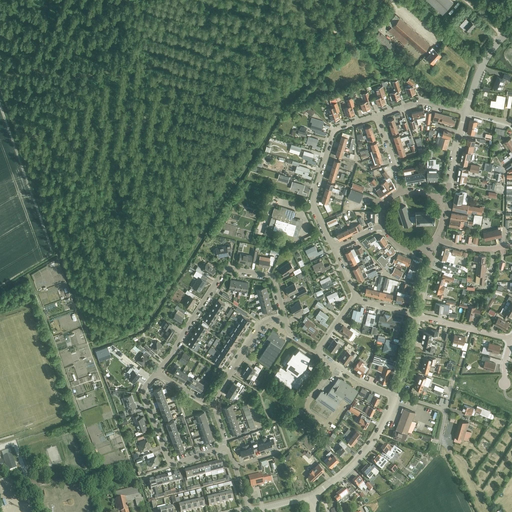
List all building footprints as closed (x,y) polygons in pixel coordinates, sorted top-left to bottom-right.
[(427,0),(443,14),(453,2),(450,0),(427,0)] [(463,12),(469,18),(472,15),(466,9),(463,12)] [(421,53),(429,44),(395,14),(387,23),(391,26),(388,30),(404,45),(407,41),(421,53)] [(470,20),(469,22),(466,19),(460,25),(463,28),(465,27),(470,31),(476,25),(470,20)] [(365,37),(367,39),(375,30),(374,28),(365,37)] [(371,40),(388,54),(396,46),(379,31),(371,40)] [(426,58),(433,64),(441,55),(432,47),(428,51),(430,53),(426,58)] [(505,78),(509,80),(511,76),(504,74),(503,78),(497,76),(493,88),(501,90),(505,78)] [(390,93),(392,100),(400,98),(398,91),(400,90),(396,77),(392,79),(392,81),(392,82),(395,88),(393,89),(394,92),(390,93)] [(413,86),(410,86),(410,85),(409,85),(409,84),(408,84),(407,84),(407,85),(405,86),(406,88),(405,88),(407,95),(415,93),(415,92),(416,91),(415,89),(414,89),(413,86)] [(382,86),(375,88),(378,97),(374,98),(377,105),(385,102),(384,98),(386,97),(382,86)] [(360,103),(362,110),(370,108),(368,101),(370,100),(368,92),(363,94),(365,101),(360,103)] [(496,106),(503,108),(505,97),(497,95),(496,106)] [(332,108),(328,109),(329,113),(329,114),(331,121),(339,118),(337,111),(339,111),(336,102),(335,97),(329,99),(331,104),(332,108)] [(346,116),(354,113),(352,106),(354,105),(352,98),(346,100),(348,107),(343,109),(341,110),(343,113),(345,113),(346,116)] [(420,124),(419,120),(419,117),(417,111),(411,113),(413,119),(416,118),(417,121),(418,125),(420,124)] [(435,112),(433,119),(453,124),(455,119),(451,118),(451,117),(435,112)] [(312,122),(310,128),(316,130),(315,132),(324,135),(325,132),(320,131),(322,124),(323,121),(317,119),(312,118),(311,121),(312,122)] [(468,126),(478,128),(478,126),(476,126),(477,121),(481,122),(482,120),(474,118),(474,120),(470,119),(468,126)] [(396,125),(390,127),(392,133),(398,132),(397,128),(400,127),(398,124),(396,125)] [(436,130),(437,127),(431,125),(429,132),(433,133),(434,129),(436,130)] [(477,131),(478,128),(468,126),(467,133),(475,134),(475,131),(477,131)] [(287,134),(291,135),(291,132),(284,130),(284,131),(280,131),(278,139),(286,140),(287,134)] [(440,147),(445,131),(443,130),(442,133),(438,132),(434,146),(440,147)] [(445,131),(440,147),(446,149),(451,132),(445,131)] [(339,142),(345,144),(345,143),(347,143),(348,141),(346,141),(347,137),(348,138),(349,134),(342,132),(339,142)] [(401,141),(408,139),(407,135),(400,138),(399,134),(393,136),(395,143),(401,141)] [(308,136),(306,143),(312,145),(312,147),(319,149),(320,147),(316,145),(318,139),(308,136)] [(507,149),(511,145),(511,139),(511,138),(505,141),(503,143),(507,149)] [(473,153),(474,145),(466,144),(465,151),(470,152),(473,153)] [(375,157),(380,155),(378,148),(372,150),(372,151),(370,151),(372,158),(375,157)] [(304,151),(302,158),(309,160),(308,162),(315,164),(316,161),(312,160),(313,154),(304,151)] [(470,152),(465,151),(463,151),(462,157),(470,159),(474,160),(474,158),(471,157),(471,159),(469,158),(470,152)] [(375,157),(372,158),(374,164),(377,163),(377,164),(379,163),(383,162),(380,155),(375,157)] [(469,162),(470,159),(462,157),(460,164),(467,165),(468,161),(469,162)] [(435,159),(426,159),(426,180),(437,180),(437,169),(438,169),(438,164),(435,164),(435,159)] [(292,161),(291,164),(296,165),(294,172),(302,174),(301,176),(311,179),(311,176),(307,175),(309,169),(299,166),(298,165),(299,163),(292,161)] [(416,182),(414,174),(411,174),(410,171),(415,170),(415,167),(402,170),(404,176),(405,176),(406,184),(411,183),(414,183),(414,182),(416,182)] [(464,175),(467,176),(469,170),(467,170),(467,169),(459,168),(458,174),(464,175)] [(386,186),(390,192),(395,188),(390,179),(385,171),(382,173),(386,179),(385,179),(385,180),(388,185),(386,186)] [(414,174),(416,182),(418,182),(420,182),(420,181),(425,180),(423,172),(414,174)] [(458,174),(457,181),(463,182),(465,183),(464,185),(472,187),(473,184),(466,183),(467,176),(464,175),(458,174)] [(381,198),(390,192),(386,186),(388,185),(385,180),(381,183),(383,186),(376,191),(381,198)] [(294,182),(292,189),(300,191),(299,193),(306,195),(307,193),(302,192),(304,185),(294,182)] [(335,192),(338,192),(339,189),(332,187),(333,184),(327,182),(325,189),(331,190),(335,192)] [(350,188),(362,192),(364,186),(352,182),(350,188)] [(347,198),(359,202),(363,193),(351,189),(347,198)] [(454,201),(454,202),(465,204),(466,205),(468,198),(466,198),(467,192),(460,191),(460,193),(456,192),(454,201)] [(323,195),(321,202),(325,203),(324,204),(327,211),(331,210),(328,204),(327,203),(329,197),(323,195)] [(480,207),(465,204),(454,202),(452,210),(470,214),(471,212),(481,214),(482,211),(483,211),(484,207),(480,206),(480,207)] [(415,216),(409,216),(405,205),(397,208),(403,227),(412,224),(411,221),(415,221),(415,224),(434,223),(434,212),(415,212),(415,216)] [(292,219),(294,211),(281,207),(280,209),(274,207),(271,216),(272,216),(272,218),(271,218),(269,225),(266,224),(263,234),(271,236),(273,229),(297,236),(299,229),(298,229),(300,221),(292,218),(292,219)] [(373,221),(377,221),(377,212),(370,212),(370,218),(371,218),(371,220),(367,222),(369,226),(373,225),(372,223),(373,222),(373,221)] [(473,222),(472,224),(480,225),(482,216),(474,214),(473,222)] [(326,222),(328,227),(338,223),(335,218),(326,222)] [(449,226),(463,229),(465,221),(450,219),(449,226)] [(355,225),(349,228),(351,234),(358,231),(361,229),(359,224),(355,225)] [(345,237),(351,234),(349,228),(343,231),(345,237)] [(493,230),(484,232),(485,239),(502,236),(501,232),(500,228),(493,230)] [(339,240),(345,237),(343,231),(336,234),(339,240)] [(461,238),(462,234),(460,234),(460,233),(454,232),(452,240),(459,241),(459,239),(460,239),(461,238)] [(368,240),(369,241),(372,244),(375,242),(377,246),(380,244),(382,247),(387,243),(382,236),(377,240),(374,236),(368,240)] [(223,255),(224,256),(228,255),(227,251),(232,250),(230,243),(226,244),(226,246),(215,248),(215,249),(214,249),(214,250),(213,250),(213,251),(213,253),(214,254),(216,255),(217,255),(217,257),(223,255)] [(391,246),(390,247),(388,244),(381,249),(383,252),(385,251),(388,255),(385,258),(381,254),(376,259),(384,267),(386,264),(391,259),(389,257),(392,255),(391,254),(395,251),(391,246)] [(450,262),(453,263),(455,256),(456,254),(462,256),(463,251),(443,245),(439,258),(450,262)] [(321,250),(317,252),(314,246),(305,250),(308,257),(313,254),(314,256),(322,252),(321,250)] [(348,259),(356,255),(353,248),(345,252),(348,259)] [(251,259),(255,260),(257,250),(252,250),(251,255),(240,253),(239,261),(246,263),(245,264),(250,265),(251,259)] [(401,264),(404,256),(397,253),(395,260),(398,261),(397,263),(400,264),(400,263),(401,264)] [(269,264),(272,265),(274,256),(270,255),(269,260),(259,258),(258,265),(264,267),(268,268),(269,264)] [(356,255),(348,259),(351,265),(356,262),(359,261),(356,255)] [(478,255),(474,255),(474,262),(478,262),(476,283),(479,283),(484,284),(486,263),(485,263),(486,256),(478,255)] [(404,256),(401,264),(404,265),(404,264),(408,265),(411,258),(404,256)] [(412,270),(415,271),(419,262),(413,259),(406,277),(410,278),(412,273),(411,273),(412,270)] [(328,265),(324,267),(321,261),(312,266),(315,272),(322,268),(323,271),(329,268),(328,265)] [(280,269),(284,276),(294,269),(289,262),(280,269)] [(443,264),(441,269),(445,271),(444,273),(452,276),(453,273),(449,272),(450,269),(455,271),(458,272),(459,268),(460,265),(453,263),(450,262),(449,264),(448,265),(443,264)] [(195,270),(196,270),(201,273),(203,270),(211,275),(215,269),(206,263),(202,269),(198,266),(195,270)] [(364,271),(375,266),(374,263),(363,268),(362,264),(352,268),(356,275),(364,271)] [(390,273),(398,278),(402,272),(394,267),(390,273)] [(202,274),(201,273),(196,270),(193,275),(198,278),(192,287),(199,291),(203,285),(204,286),(206,281),(200,277),(202,274)] [(364,271),(356,275),(358,281),(364,279),(363,278),(367,276),(368,275),(369,278),(377,274),(375,270),(367,274),(365,273),(364,271)] [(437,282),(443,285),(445,281),(449,282),(450,280),(453,281),(456,282),(457,279),(454,278),(454,277),(452,276),(444,273),(443,273),(442,277),(439,276),(437,282)] [(335,280),(331,282),(329,276),(319,280),(323,289),(337,283),(335,280)] [(378,297),(379,291),(382,281),(383,277),(380,276),(377,286),(374,285),(373,289),(372,289),(371,295),(378,297)] [(385,298),(389,279),(389,278),(385,277),(383,277),(382,281),(384,281),(383,287),(384,287),(383,292),(379,291),(378,297),(385,298)] [(389,279),(385,298),(391,300),(393,294),(390,293),(392,284),(397,285),(397,281),(393,280),(389,279)] [(442,290),(443,285),(437,282),(434,291),(440,294),(439,297),(442,299),(444,295),(442,294),(443,291),(442,290)] [(305,288),(299,292),(294,283),(285,288),(289,295),(295,292),(298,297),(307,292),(305,288)] [(402,302),(404,293),(406,284),(403,284),(401,292),(397,291),(395,301),(402,302)] [(258,295),(267,293),(266,287),(256,289),(257,294),(254,295),(255,297),(258,296),(258,295)] [(184,304),(189,308),(195,299),(193,297),(194,295),(187,290),(185,293),(190,296),(184,304)] [(343,296),(339,297),(336,291),(326,296),(330,302),(337,299),(338,301),(344,298),(343,296)] [(259,301),(269,299),(267,293),(258,295),(258,296),(259,300),(256,300),(256,303),(260,302),(259,301)] [(404,293),(402,302),(409,304),(410,298),(411,295),(404,293)] [(261,307),(270,304),(269,299),(259,301),(260,302),(261,306),(257,306),(258,309),(261,308),(261,307)] [(214,305),(221,310),(224,305),(217,300),(214,305)] [(307,306),(303,309),(299,301),(295,304),(296,304),(290,308),(294,315),(302,311),(304,313),(309,310),(307,306)] [(460,303),(459,306),(468,308),(466,318),(473,319),(474,313),(480,315),(481,309),(476,308),(476,307),(469,305),(469,303),(464,302),(464,304),(460,303)] [(435,311),(448,313),(449,304),(436,303),(435,311)] [(261,307),(261,308),(262,311),(259,312),(259,314),(263,313),(262,313),(272,310),(270,304),(261,307)] [(171,319),(179,324),(182,319),(181,319),(184,314),(178,310),(179,307),(176,305),(174,308),(177,310),(171,319)] [(218,315),(221,310),(214,305),(211,310),(218,315)] [(508,313),(511,314),(511,307),(508,306),(506,309),(503,307),(500,312),(499,311),(498,313),(506,317),(508,313)] [(235,309),(246,316),(247,314),(236,307),(235,309)] [(360,313),(362,314),(364,307),(361,307),(360,311),(353,309),(351,319),(358,321),(360,313)] [(215,320),(218,315),(211,310),(208,315),(215,320)] [(321,322),(326,326),(328,324),(324,321),(328,316),(320,310),(316,316),(322,320),(321,322)] [(368,322),(373,323),(375,315),(368,313),(365,324),(368,325),(368,322)] [(380,316),(378,323),(394,327),(392,336),(396,337),(399,328),(400,322),(389,320),(390,318),(390,315),(384,313),(383,317),(380,316)] [(208,315),(203,322),(210,327),(211,325),(215,320),(208,315)] [(239,321),(246,325),(247,324),(248,325),(250,321),(243,316),(239,321)] [(306,316),(302,321),(305,323),(304,324),(308,327),(306,330),(311,334),(310,336),(317,340),(318,338),(315,336),(319,330),(314,327),(315,325),(311,321),(308,319),(308,318),(306,316)] [(495,324),(505,330),(509,323),(499,317),(495,324)] [(163,335),(169,339),(175,331),(170,327),(172,324),(166,320),(162,327),(167,330),(163,335)] [(245,327),(246,325),(239,321),(236,326),(244,331),(246,327),(245,327)] [(197,329),(204,333),(208,326),(202,322),(201,324),(200,323),(197,329)] [(343,325),(339,332),(348,338),(352,332),(355,333),(356,334),(357,335),(359,333),(357,331),(351,327),(349,329),(343,325)] [(244,332),(244,331),(236,326),(235,328),(233,327),(231,330),(239,335),(240,333),(243,334),(244,332)] [(378,334),(384,336),(384,335),(377,333),(378,328),(375,327),(373,334),(375,334),(378,334)] [(201,338),(204,333),(197,329),(194,333),(201,338)] [(422,337),(432,340),(433,336),(437,337),(438,331),(430,329),(429,333),(423,332),(422,337)] [(239,336),(239,335),(231,330),(230,332),(232,333),(230,336),(238,340),(238,339),(239,340),(241,337),(239,336)] [(258,358),(269,365),(285,341),(277,335),(278,334),(272,330),(258,350),(262,353),(258,358)] [(198,343),(201,338),(194,333),(191,338),(198,343)] [(462,349),(466,350),(467,343),(463,342),(465,337),(454,334),(452,342),(463,345),(462,349)] [(225,340),(232,345),(233,344),(235,346),(237,343),(236,343),(237,342),(229,337),(228,339),(226,338),(225,340)] [(422,337),(421,343),(426,345),(425,348),(425,352),(432,354),(433,350),(435,344),(431,343),(432,340),(422,337)] [(194,348),(198,343),(191,338),(187,343),(194,348)] [(342,345),(344,343),(338,339),(337,341),(334,339),(327,348),(334,353),(340,344),(342,345)] [(393,353),(394,353),(396,345),(389,344),(390,340),(386,339),(383,351),(389,352),(389,353),(393,354),(393,353)] [(232,345),(225,340),(223,343),(225,344),(223,346),(231,351),(232,351),(234,348),(231,347),(232,346),(233,347),(234,346),(232,345)] [(161,346),(162,345),(157,341),(156,342),(154,341),(150,346),(152,347),(151,349),(145,344),(142,347),(153,356),(157,351),(158,353),(162,348),(161,346)] [(490,351),(498,353),(500,346),(489,343),(488,348),(483,346),(482,352),(489,354),(490,351)] [(140,354),(136,359),(138,360),(136,362),(141,366),(143,364),(144,365),(148,360),(147,359),(150,355),(150,354),(139,345),(137,348),(143,353),(142,355),(140,354)] [(104,355),(110,353),(107,346),(96,351),(99,361),(105,359),(104,355)] [(229,355),(231,351),(223,346),(220,351),(227,355),(228,354),(229,355)] [(309,357),(299,349),(294,354),(293,352),(287,361),(288,362),(286,367),(287,368),(286,370),(280,366),(274,375),(291,387),(292,385),(297,388),(301,381),(302,381),(308,373),(307,373),(308,371),(305,367),(309,357)] [(226,357),(227,355),(220,351),(217,356),(225,361),(227,358),(226,357)] [(354,353),(353,355),(346,351),(340,360),(346,364),(350,359),(352,361),(357,355),(354,353)] [(383,366),(391,368),(393,361),(374,354),(372,362),(383,366)] [(222,366),(225,361),(217,356),(214,361),(220,365),(222,366)] [(483,368),(493,371),(496,363),(489,361),(490,358),(483,356),(481,359),(485,360),(483,368)] [(435,359),(431,357),(430,359),(424,357),(423,364),(429,366),(430,363),(433,364),(435,359)] [(359,359),(354,367),(357,369),(357,370),(358,369),(360,371),(360,372),(361,372),(362,371),(365,373),(368,368),(366,366),(363,364),(364,362),(359,359)] [(178,377),(182,371),(176,368),(178,365),(175,364),(171,370),(174,372),(172,374),(178,377)] [(248,364),(245,369),(257,376),(258,374),(258,373),(261,369),(255,365),(254,368),(248,364)] [(423,364),(421,371),(427,373),(427,374),(431,375),(432,372),(428,371),(429,366),(423,364)] [(130,367),(127,371),(130,373),(127,377),(134,382),(140,375),(137,373),(139,370),(133,365),(131,368),(130,367)] [(388,376),(391,368),(383,366),(381,373),(388,376)] [(189,372),(187,375),(185,373),(186,370),(183,369),(182,371),(178,377),(184,381),(185,378),(188,380),(191,373),(189,372)] [(245,369),(242,373),(248,377),(246,379),(245,382),(250,385),(252,383),(255,379),(257,376),(245,369)] [(194,387),(198,381),(200,378),(197,377),(195,379),(192,378),(194,375),(191,373),(188,380),(190,381),(189,384),(194,387)] [(386,384),(388,376),(381,373),(378,381),(386,384)] [(419,375),(417,382),(423,384),(428,386),(431,378),(426,377),(426,378),(419,375)] [(316,399),(315,399),(317,400),(318,401),(333,411),(338,403),(337,403),(342,397),(349,402),(358,391),(356,390),(351,386),(345,382),(344,381),(340,379),(339,379),(338,378),(327,393),(324,393),(321,391),(318,395),(316,399)] [(204,384),(198,381),(194,387),(200,391),(201,388),(204,390),(208,383),(205,382),(204,384)] [(234,382),(230,388),(239,394),(244,385),(238,381),(236,384),(234,382)] [(417,382),(414,388),(420,391),(420,392),(422,393),(424,394),(426,391),(428,386),(423,384),(417,382)] [(431,392),(440,395),(441,392),(434,389),(435,386),(433,385),(431,392)] [(156,396),(164,393),(161,387),(154,390),(156,396)] [(239,394),(230,388),(226,394),(229,395),(227,398),(233,402),(235,399),(232,398),(234,395),(237,397),(239,394)] [(158,402),(166,399),(164,393),(156,396),(158,402)] [(370,393),(367,400),(370,402),(377,405),(380,398),(372,394),(370,393)] [(127,410),(128,414),(134,411),(133,408),(135,407),(131,395),(124,397),(129,409),(127,410)] [(160,408),(168,405),(166,399),(158,402),(160,408)] [(225,415),(234,411),(231,404),(222,408),(225,415)] [(162,414),(170,411),(168,405),(160,408),(162,414)] [(365,412),(371,415),(375,408),(368,405),(365,412)] [(464,405),(462,412),(472,415),(473,411),(475,412),(475,411),(493,418),(494,414),(485,411),(486,409),(483,408),(478,406),(476,409),(474,408),(464,405)] [(409,432),(412,433),(416,422),(411,421),(415,412),(404,408),(401,416),(396,429),(409,434),(409,432)] [(170,411),(162,414),(165,419),(172,417),(170,411)] [(227,422),(236,418),(234,411),(225,415),(227,422)] [(197,422),(206,419),(204,412),(195,415),(197,422)] [(362,414),(357,422),(361,424),(360,425),(365,427),(369,421),(365,418),(366,416),(362,414)] [(143,417),(139,418),(138,415),(133,417),(138,431),(147,428),(143,417)] [(230,429),(239,425),(236,418),(227,422),(230,429)] [(200,429),(209,426),(206,419),(197,422),(200,429)] [(462,438),(469,440),(471,432),(466,430),(469,422),(459,419),(453,441),(460,443),(462,438)] [(168,429),(176,426),(174,420),(166,423),(168,429)] [(239,425),(230,429),(232,435),(241,432),(239,425)] [(170,435),(178,432),(176,426),(168,429),(170,435)] [(202,436),(211,433),(209,426),(200,429),(202,436)] [(352,435),(357,439),(361,433),(356,430),(352,435)] [(392,438),(404,442),(406,434),(395,430),(392,438)] [(173,441),(180,438),(178,432),(170,435),(173,441)] [(211,433),(202,436),(204,443),(213,440),(211,433)] [(352,445),(357,439),(352,435),(348,441),(352,445)] [(263,438),(264,442),(266,449),(273,447),(272,446),(275,445),(272,436),(269,437),(270,440),(267,442),(266,437),(263,438)] [(175,447),(183,444),(180,438),(173,441),(175,447)] [(146,454),(149,453),(148,448),(149,447),(147,441),(145,442),(144,440),(139,442),(139,444),(137,445),(140,451),(142,450),(144,455),(146,454)] [(337,451),(342,456),(347,451),(345,448),(347,446),(341,440),(338,443),(342,446),(337,451)] [(266,449),(264,442),(258,444),(257,442),(254,443),(256,450),(259,449),(260,451),(266,449)] [(254,450),(256,450),(254,443),(251,444),(252,446),(249,447),(248,444),(245,445),(249,455),(255,453),(254,450)] [(183,444),(175,447),(177,453),(185,450),(183,444)] [(243,457),(249,455),(245,445),(242,446),(243,450),(240,451),(239,448),(236,449),(239,456),(242,455),(243,457)] [(383,457),(389,462),(390,459),(391,459),(394,456),(394,455),(395,453),(397,449),(394,447),(391,450),(384,445),(380,450),(383,452),(382,453),(382,454),(381,456),(383,457)] [(9,450),(1,452),(3,457),(8,471),(16,468),(11,454),(11,453),(9,450)] [(323,460),(330,467),(338,460),(330,451),(326,454),(328,456),(323,460)] [(487,457),(494,461),(496,459),(491,456),(493,453),(491,451),(487,457)] [(146,454),(148,459),(147,460),(149,466),(151,465),(151,467),(157,465),(157,463),(158,462),(156,456),(154,457),(152,452),(149,453),(146,454)] [(373,459),(371,462),(375,465),(376,465),(376,466),(381,470),(384,467),(383,467),(387,462),(388,463),(389,462),(383,457),(383,458),(382,458),(382,459),(380,457),(380,458),(381,458),(380,459),(379,458),(376,456),(374,459),(373,459)] [(215,464),(217,472),(223,470),(221,462),(215,464)] [(312,481),(324,469),(318,463),(313,469),(312,468),(309,472),(310,473),(307,476),(312,481)] [(211,473),(217,472),(215,464),(209,465),(211,473)] [(205,475),(211,473),(209,465),(202,467),(205,475)] [(388,469),(393,473),(397,469),(392,465),(388,469)] [(199,476),(205,475),(202,467),(196,468),(199,476)] [(375,477),(378,473),(372,467),(369,469),(367,467),(361,473),(366,477),(369,480),(373,475),(375,477)] [(193,478),(199,476),(196,468),(190,470),(193,478)] [(186,480),(193,478),(190,470),(184,472),(186,480)] [(172,475),(175,483),(181,481),(178,473),(172,475)] [(270,476),(265,477),(264,473),(248,477),(250,488),(264,485),(263,484),(271,482),(270,476)] [(168,484),(175,483),(172,475),(166,476),(168,484)] [(162,486),(168,484),(166,476),(160,478),(162,486)] [(372,488),(369,484),(368,483),(365,486),(357,477),(352,482),(360,491),(363,488),(365,490),(367,488),(370,491),(373,488),(372,488)] [(156,488),(162,486),(160,478),(154,479),(156,488)] [(150,489),(156,488),(154,479),(148,481),(150,489)] [(139,490),(138,491),(137,486),(115,491),(117,499),(114,499),(117,511),(128,511),(126,501),(135,499),(137,506),(145,504),(143,497),(141,497),(139,490)] [(350,496),(355,492),(351,487),(346,491),(344,489),(336,495),(337,497),(334,499),(338,505),(341,502),(340,501),(346,496),(347,498),(350,496)] [(208,506),(215,505),(213,497),(207,499),(208,506)]
